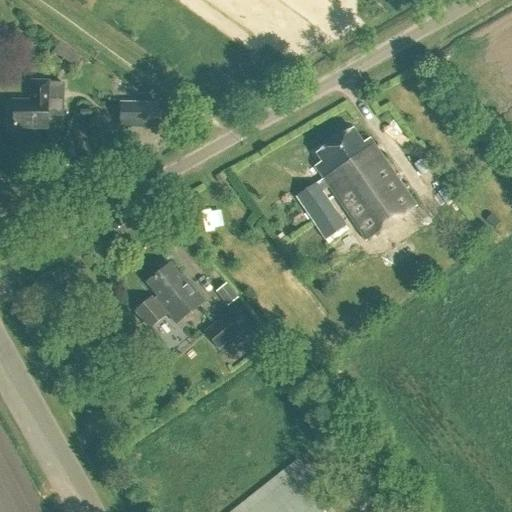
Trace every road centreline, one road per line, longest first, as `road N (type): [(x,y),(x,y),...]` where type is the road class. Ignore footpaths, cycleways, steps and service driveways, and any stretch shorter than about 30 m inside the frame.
road 1 (unclassified): [(0,271),(475,0)]
road 2 (unclassified): [(95,511),(0,341)]
